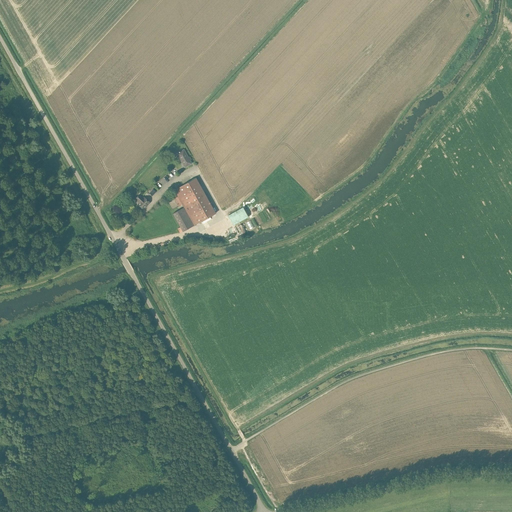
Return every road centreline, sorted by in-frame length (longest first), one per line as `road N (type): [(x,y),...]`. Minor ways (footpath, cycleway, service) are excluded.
road 1 (unclassified): [(263,511),(0,38)]
road 2 (unknown): [(160,511),(205,498),(216,483),(214,457),(127,294),(139,287)]
road 3 (unknown): [(119,253),(214,223),(199,180),(176,181),(110,237)]
road 4 (unclassified): [(281,511),(441,474),(511,474)]
road 5 (track): [(0,63),(101,242)]
